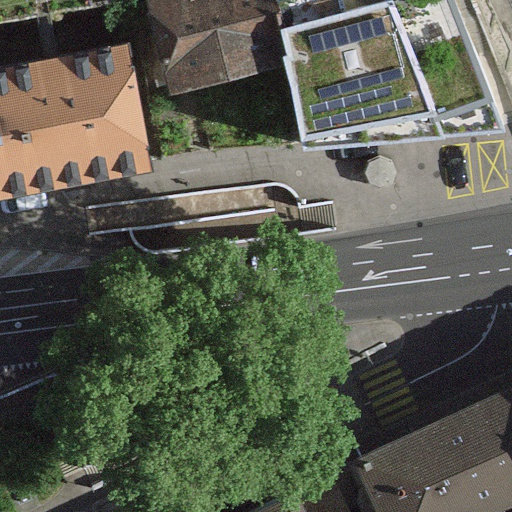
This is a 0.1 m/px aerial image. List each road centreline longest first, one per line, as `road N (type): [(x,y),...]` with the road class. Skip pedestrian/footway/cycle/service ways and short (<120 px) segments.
road 1 (residential): [(153,511),(464,354),(493,329),(504,288),(502,254)]
road 2 (tertiary): [(76,315),(502,254)]
